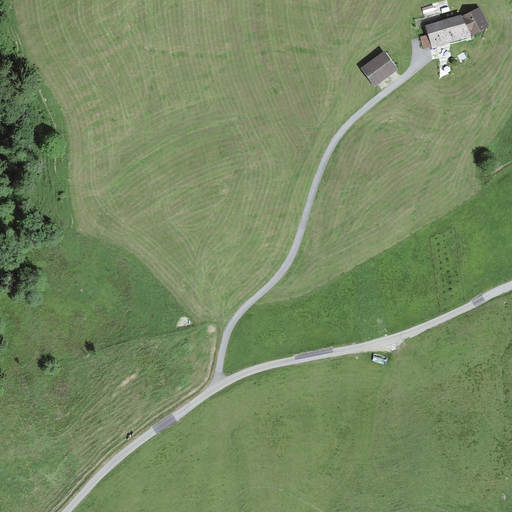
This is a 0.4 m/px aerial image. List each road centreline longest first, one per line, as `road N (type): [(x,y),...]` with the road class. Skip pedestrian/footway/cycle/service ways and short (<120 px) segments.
road 1 (unclassified): [(66,511),(133,446),(229,379),(379,343),(511,286)]
road 2 (track): [(218,386),(231,324),(289,261),(331,148),(355,117),(425,61)]
